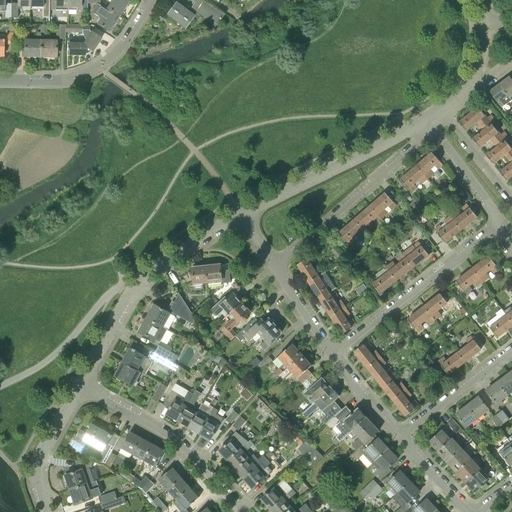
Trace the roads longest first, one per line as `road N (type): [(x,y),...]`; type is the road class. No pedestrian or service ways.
road 1 (residential): [(253,511),(197,451),(79,384)]
road 2 (residential): [(329,355),(502,229)]
road 3 (residential): [(273,267),(402,161),(414,144),(408,129)]
road 4 (residential): [(240,212),(408,129)]
road 5 (residential): [(0,80),(65,79),(102,65),(151,0)]
road 6 (unclassified): [(0,386),(51,357),(109,293),(137,284)]
road 7 (residential): [(48,511),(36,467),(79,384)]
road 8 (residential): [(401,437),(511,355)]
road 9 (residential): [(502,229),(428,117)]
road 10 (residential): [(137,284),(240,212)]
